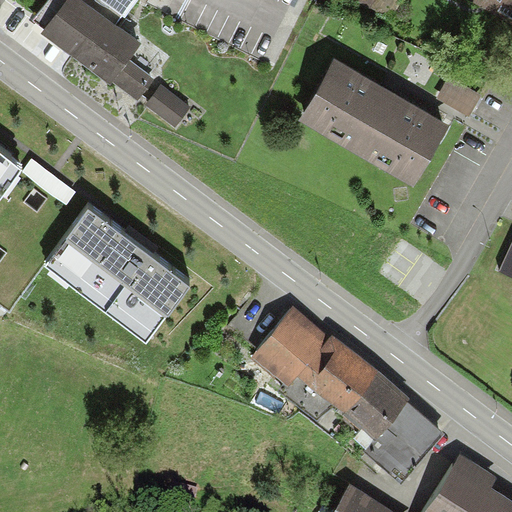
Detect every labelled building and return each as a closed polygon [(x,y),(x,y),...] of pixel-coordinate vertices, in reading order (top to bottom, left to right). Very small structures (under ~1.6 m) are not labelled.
[(83,0),(61,0),(44,24),(109,73),(121,56),(134,38),(83,0)] [(511,0),(487,0),(511,13),(511,0)] [(146,75),(121,56),(109,73),(133,91),(146,75)] [(440,118),(335,56),(301,112),(407,175),(440,118)] [(449,79),(439,95),(468,113),(478,97),(449,79)] [(163,85),(150,100),(175,121),(188,106),(163,85)] [(22,152),(0,135),(0,300),(9,307),(49,255),(46,252),(68,223),(66,222),(82,201),(73,194),(77,188),(33,154),(30,158),(22,152)] [(190,271),(87,194),(82,201),(66,222),(68,223),(46,252),(49,255),(147,328),(190,271)] [(511,239),(499,268),(511,273),(511,239)] [(301,363),(325,335),(292,306),(252,352),(285,381),(301,363)] [(344,401),(372,368),(328,331),(325,335),(301,363),(344,401)] [(344,401),(379,430),(406,398),(372,368),(344,401)] [(379,430),(367,444),(400,472),(440,426),(406,398),(379,430)] [(458,454),(421,509),(425,511),(511,511),(511,498),(487,484),(492,475),(458,454)] [(394,511),(349,483),(330,511),(394,511)]
